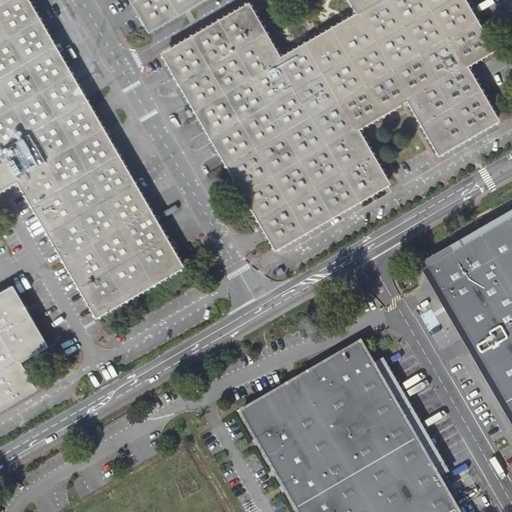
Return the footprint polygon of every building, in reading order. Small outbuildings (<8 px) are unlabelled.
[(24,0),(0,0),(0,188),(21,178),(101,317),(180,272),(24,0)] [(135,0),(152,28),(155,27),(201,0),(135,0)] [(250,7),(166,55),(279,250),(286,246),(388,182),(357,128),(410,97),(441,150),(498,119),(466,65),(493,49),(464,0),(355,0),(363,13),(281,61),(250,7)] [(511,217),(426,266),(511,416),(511,217)] [(0,407),(34,388),(19,361),(45,345),(14,289),(0,296),(0,407)] [(241,411),(299,511),(362,511),(437,469),(377,364),(364,341),(321,366),(318,367),(314,370),(299,378),(293,382),(241,411)] [(461,511),(437,469),(362,511),(461,511)]
